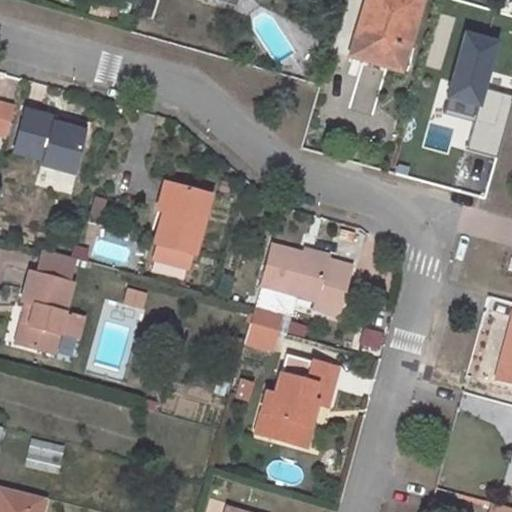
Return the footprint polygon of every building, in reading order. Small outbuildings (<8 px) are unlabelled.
[(97,0),(91,0),(87,14),(107,19),(111,4),(97,0)] [(402,71),(422,0),(368,0),(351,57),(402,71)] [(354,87),(353,111),(369,111),(370,87),(354,87)] [(0,150),(2,151),(14,107),(0,103),(0,150)] [(53,118),(24,110),(12,153),(42,161),(41,165),(72,173),(82,132),(51,124),(53,118)] [(51,124),(82,132),(84,126),(53,118),(51,124)] [(164,183),(156,211),(162,213),(166,214),(174,186),(164,183)] [(162,213),(153,243),(193,255),(210,195),(174,186),(166,214),(162,213)] [(91,197),(88,217),(100,219),(103,199),(91,197)] [(325,261),(286,250),(256,242),(245,282),(313,300),(310,309),(336,316),(350,267),(325,261)] [(288,245),(286,250),(325,261),(326,255),(288,245)] [(25,303),(15,344),(52,353),(71,283),(28,272),(20,302),(25,303)] [(120,303),(142,307),(145,292),(123,288),(120,303)] [(511,316),(494,380),(511,385),(511,316)] [(357,345),(378,350),(383,332),(361,327),(357,345)] [(285,354),(274,395),(269,413),(261,411),(255,432),(302,446),(313,403),(326,406),(336,368),(285,354)] [(236,378),(231,398),(245,401),(250,382),(236,378)] [(261,411),(269,413),(274,395),(265,393),(261,411)] [(33,440),(27,465),(50,471),(57,446),(33,440)] [(42,511),(46,498),(4,487),(0,503),(0,511),(42,511)] [(511,511),(511,507),(490,502),(486,511),(511,511)]
